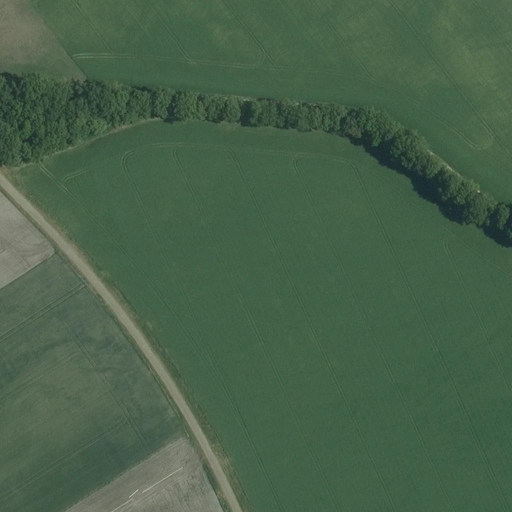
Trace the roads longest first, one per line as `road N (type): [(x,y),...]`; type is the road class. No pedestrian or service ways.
road 1 (track): [(0,82),(366,117),(401,131),(511,213)]
road 2 (unclassified): [(235,511),(152,358),(0,178)]
